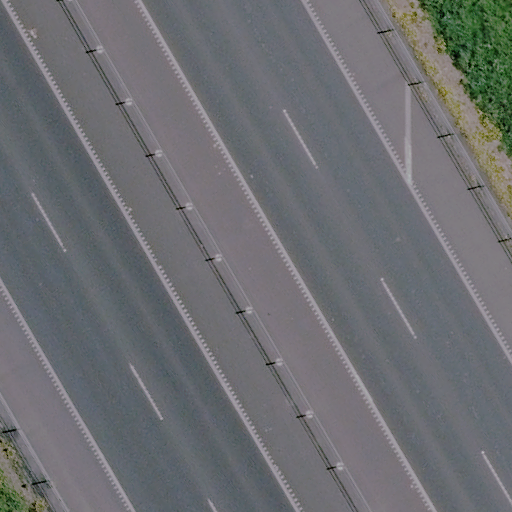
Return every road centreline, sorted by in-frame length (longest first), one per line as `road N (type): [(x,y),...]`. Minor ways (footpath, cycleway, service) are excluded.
road 1 (motorway): [(280,511),(0,11)]
road 2 (motorway): [(230,0),(511,474)]
